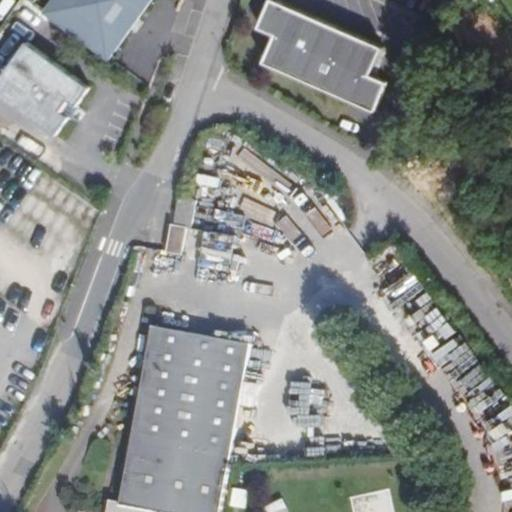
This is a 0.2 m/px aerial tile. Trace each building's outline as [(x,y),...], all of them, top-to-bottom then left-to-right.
[(110,60),(152,0),(52,0),(44,12),(110,60)] [(385,47),(278,0),(271,0),(260,27),(277,34),(265,63),(302,79),(306,70),(311,78),(333,87),(343,86),(347,98),(377,111),(390,81),(373,74),(385,47)] [(92,87),(28,42),(0,80),(0,94),(56,135),(92,87)] [(311,78),(306,70),(302,79),(347,98),(343,86),(333,87),(311,78)] [(192,229),(197,201),(180,198),(174,226),(173,226),(167,253),(183,256),(188,229),(192,229)] [(231,265),(236,237),(207,232),(202,259),(231,265)] [(221,511),(253,345),(154,327),(121,504),(110,501),(108,511),(221,511)] [(394,511),(390,492),(350,501),(352,511),(394,511)]
